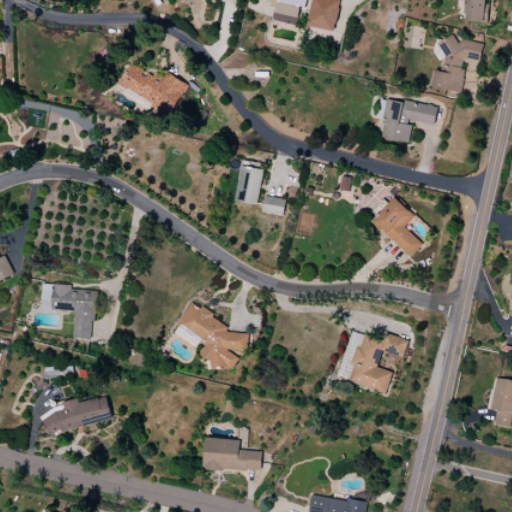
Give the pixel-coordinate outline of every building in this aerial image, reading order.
[(308,0),(278,0),(274,21),(296,25),(300,7),(307,8),(308,0)] [(340,0),(311,0),(307,26),(334,32),(340,0)] [(466,0),(465,21),(486,22),(486,0),(466,0)] [(432,87),(460,92),(466,59),(479,62),(482,44),(440,37),(438,50),(445,51),(441,72),(435,70),(432,87)] [(172,114),(188,84),(166,72),(162,79),(131,63),(119,87),(172,114)] [(257,206),(264,170),(242,166),(235,201),(257,206)] [(285,199),(265,197),(263,214),(284,216),(285,199)] [(410,257),(422,244),(404,227),(414,216),(394,198),(372,222),(410,257)] [(0,280),(13,274),(5,256),(0,257),(0,280)] [(95,292),(72,290),(73,285),(43,284),(41,310),(74,312),(73,338),(92,340),(95,292)] [(249,338),(191,304),(178,325),(197,335),(195,338),(205,344),(198,355),(214,364),(216,362),(231,371),(240,355),(239,355),(249,338)] [(386,393),(392,372),(377,368),(382,352),(403,358),(408,340),(385,334),(383,340),(365,335),(361,349),(358,348),(348,383),(386,393)] [(511,427),(511,380),(495,379),(491,409),(496,410),(495,425),(511,427)] [(113,419),(107,397),(80,404),(79,402),(43,411),(49,435),(113,419)] [(240,440),(205,438),(203,469),(260,473),(262,452),(240,450),(240,440)] [(365,511),(367,503),(311,495),(308,511),(365,511)]
